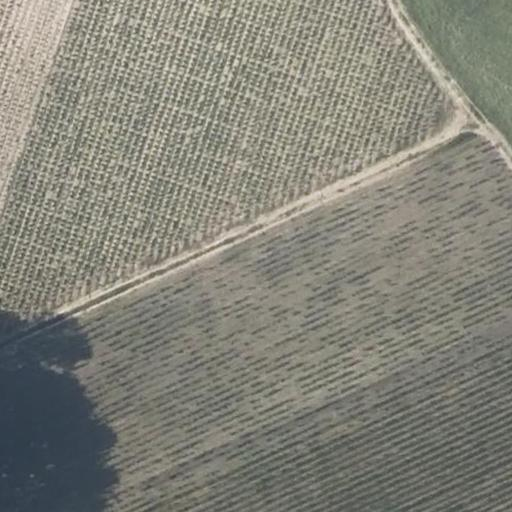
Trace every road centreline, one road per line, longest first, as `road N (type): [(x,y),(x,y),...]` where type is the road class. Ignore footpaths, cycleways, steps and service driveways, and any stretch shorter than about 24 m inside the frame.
road 1 (track): [(0,340),(480,120)]
road 2 (track): [(389,0),(480,120)]
